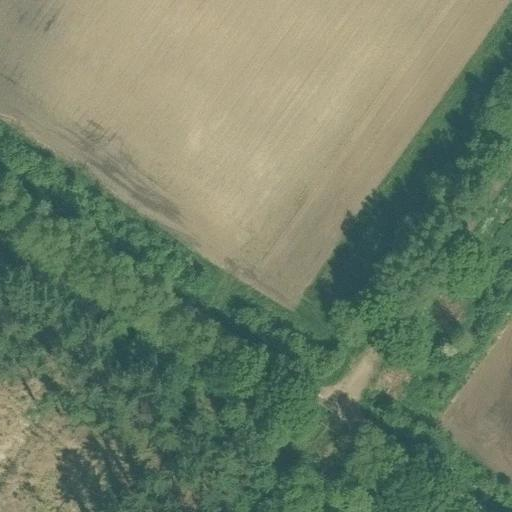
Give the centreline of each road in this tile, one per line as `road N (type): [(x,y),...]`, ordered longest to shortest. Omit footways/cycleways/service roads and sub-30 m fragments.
road 1 (track): [(468,511),(0,185)]
road 2 (track): [(318,403),(511,133)]
